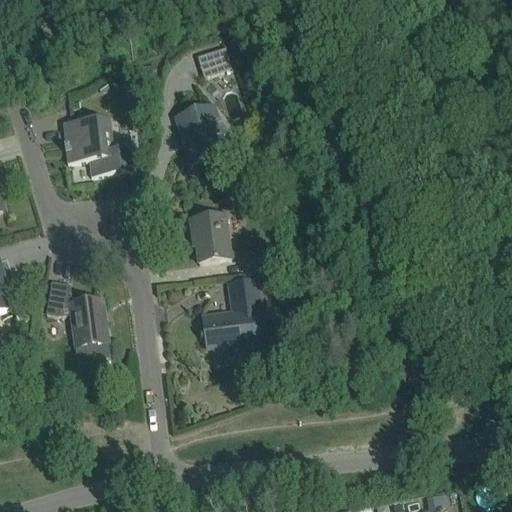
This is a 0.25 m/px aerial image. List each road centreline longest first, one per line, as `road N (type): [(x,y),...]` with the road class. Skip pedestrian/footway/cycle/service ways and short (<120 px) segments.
road 1 (residential): [(162,482),(138,288),(120,250),(57,221),(0,44)]
road 2 (unclassified): [(508,441),(330,0)]
road 3 (unclassified): [(162,482),(508,441)]
road 4 (unclassified): [(36,511),(162,482)]
